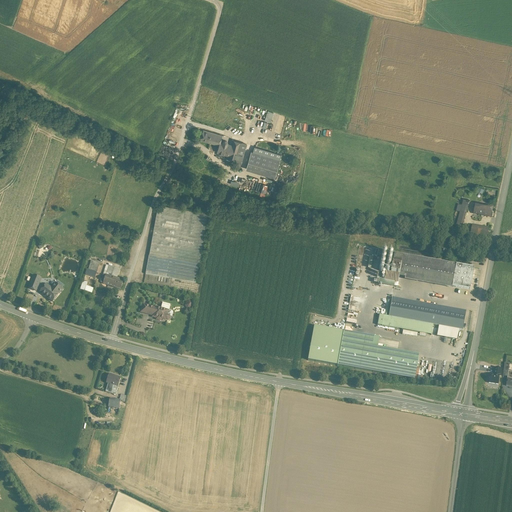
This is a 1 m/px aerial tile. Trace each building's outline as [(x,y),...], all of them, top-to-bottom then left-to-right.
[(213,133),(203,130),(200,140),(210,143),(213,133)] [(219,145),(220,141),(222,135),(213,133),(210,143),(219,145)] [(230,144),(227,155),(226,158),(237,161),(242,143),(231,139),(230,144)] [(220,141),(219,145),(217,152),(227,155),(230,144),(220,141)] [(242,143),(237,161),(241,162),(247,144),(242,143)] [(280,160),(251,151),(247,165),(276,174),(280,160)] [(276,174),(247,165),(246,169),(275,178),(276,174)] [(469,201),(463,200),(462,205),(460,212),(458,218),(464,219),(469,201)] [(484,204),(476,202),(474,214),(481,215),(484,204)] [(493,206),(484,204),(481,215),(491,217),(493,206)] [(208,214),(158,205),(146,274),(196,283),(208,214)] [(489,228),(472,225),(470,235),(487,239),(489,228)] [(456,265),(394,254),(392,265),(391,273),(399,275),(405,276),(452,285),(456,265)] [(100,264),(93,262),(90,271),(97,273),(100,264)] [(474,268),(456,265),(452,285),(452,287),(470,290),(474,268)] [(120,270),(109,266),(107,274),(106,275),(117,279),(120,270)] [(88,270),(87,270),(85,275),(95,278),(97,273),(90,271),(88,270)] [(399,275),(391,273),(386,273),(384,281),(378,280),(377,284),(393,287),(394,283),(398,283),(399,275)] [(117,279),(106,275),(103,283),(103,284),(121,290),(123,281),(117,279)] [(41,279),(34,276),(29,289),(36,291),(41,279)] [(452,288),(452,287),(452,285),(405,276),(405,279),(452,288)] [(58,281),(55,284),(62,290),(65,286),(58,281)] [(82,281),(80,290),(92,293),(93,288),(87,286),(88,282),(82,281)] [(55,284),(51,289),(46,285),(40,293),(52,302),(62,290),(55,284)] [(364,297),(351,295),(349,307),(362,309),(364,297)] [(391,301),(465,315),(466,312),(392,298),(391,301)] [(465,315),(391,301),(389,317),(433,325),(439,326),(459,330),(463,331),(465,315)] [(370,312),(371,309),(370,306),(367,305),(364,306),(363,309),(364,312),(367,313),(370,312)] [(153,308),(143,306),(141,312),(151,315),(151,314),(152,309),(153,308)] [(167,311),(155,308),(155,309),(152,309),(151,314),(154,315),(153,317),(157,318),(157,319),(161,320),(161,319),(165,320),(165,319),(167,320),(169,319),(169,318),(168,316),(166,316),(167,311)] [(389,317),(387,327),(431,335),(433,325),(389,317)] [(308,361),(338,366),(344,332),(314,326),(308,361)] [(459,330),(439,326),(437,337),(457,340),(459,330)] [(374,337),(344,332),(338,366),(391,376),(395,351),(378,348),(372,347),(374,337)] [(395,351),(391,376),(415,380),(419,355),(395,351)] [(500,372),(495,371),(494,375),(490,374),(489,383),(498,384),(499,376),(500,372)] [(121,379),(109,375),(106,383),(108,384),(106,392),(111,394),(112,390),(114,386),(118,387),(121,379)] [(121,401),(110,399),(108,407),(119,409),(121,401)]
